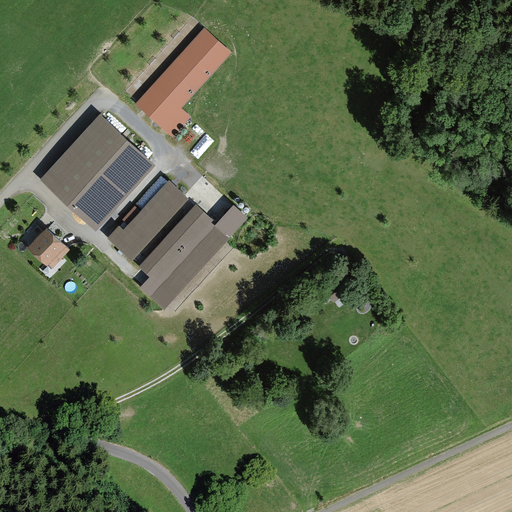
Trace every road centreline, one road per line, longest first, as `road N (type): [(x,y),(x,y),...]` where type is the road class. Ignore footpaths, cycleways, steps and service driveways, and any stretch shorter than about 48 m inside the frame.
road 1 (motorway): [(511,80),(247,511)]
road 2 (motorway): [(320,511),(511,199)]
road 3 (track): [(39,435),(194,359),(333,245)]
road 4 (track): [(0,201),(102,96),(172,156),(97,240)]
road 5 (tertiary): [(194,511),(146,461),(0,426)]
road 6 (track): [(321,511),(511,424)]
road 7 (track): [(26,174),(142,278)]
